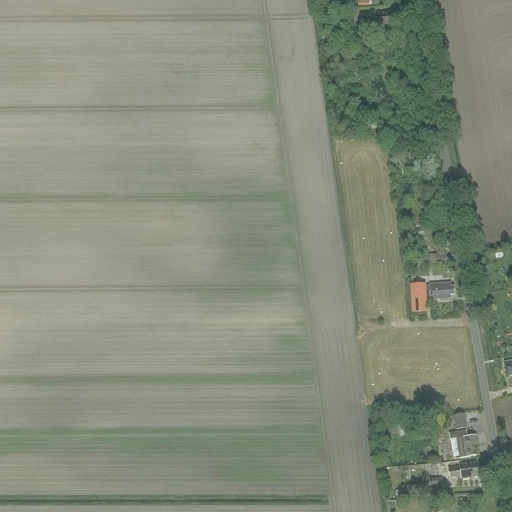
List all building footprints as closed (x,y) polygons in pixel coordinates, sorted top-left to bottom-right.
[(361,25),(359,11),(349,12),(350,26),(361,25)] [(372,20),(373,30),(382,29),(382,26),(401,24),(400,13),(380,16),(380,19),(372,20)] [(447,263),(446,247),(437,248),(437,254),(434,255),(434,257),(420,258),(420,264),(434,264),(447,263)] [(450,284),(429,285),(429,287),(425,287),(425,285),(410,286),(412,312),(426,311),(425,299),(430,298),(430,300),(450,299),(450,295),(454,295),(454,287),(450,288),(450,284)] [(511,361),(503,363),(505,378),(511,376),(511,361)] [(465,414),(454,416),(457,430),(468,428),(465,414)] [(450,440),(456,439),(459,458),(479,455),(476,436),(467,437),(466,431),(449,434),(450,440)] [(478,463),(460,465),(460,468),(459,468),(458,462),(444,464),(445,470),(443,470),(444,479),(460,477),(460,479),(462,479),(462,481),(468,480),(467,478),(480,477),(478,463)] [(442,487),(442,479),(430,479),(430,487),(442,487)] [(431,511),(443,511),(443,502),(431,503),(431,511)]
